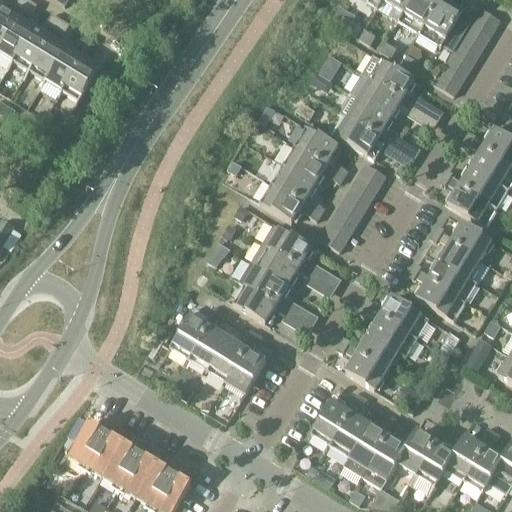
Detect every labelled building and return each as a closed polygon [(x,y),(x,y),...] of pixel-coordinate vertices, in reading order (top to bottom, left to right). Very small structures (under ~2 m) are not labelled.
[(27,3),(22,0),(16,0),(13,7),(22,12),(27,3)] [(382,5),(384,0),(370,0),(366,7),(377,13),(382,5)] [(384,0),(382,5),(392,12),(387,20),(398,26),(403,18),(414,0),(384,0)] [(414,0),(403,18),(414,24),(409,32),(419,39),(424,31),(442,3),(442,2),(441,2),(437,0),(414,0)] [(440,52),(442,50),(452,56),(456,50),(461,41),(467,31),(472,23),(462,17),(463,15),(462,15),(455,11),(456,9),(445,2),(444,4),(442,3),(424,31),(435,37),(430,45),(440,52)] [(27,3),(22,12),(31,18),(36,8),(27,3)] [(0,10),(0,47),(17,20),(0,10)] [(493,34),(499,24),(479,12),(473,22),(493,34)] [(46,27),(55,32),(60,23),(51,17),(46,27)] [(0,47),(0,57),(12,65),(33,30),(17,20),(0,47)] [(342,20),(337,29),(348,36),(353,27),(342,20)] [(488,44),(493,34),(473,22),(472,23),(467,31),(488,44)] [(69,28),(60,23),(55,32),(63,38),(69,28)] [(12,65),(28,75),(49,40),(33,30),(12,65)] [(482,53),(488,44),(467,31),(461,41),(482,53)] [(364,34),(358,42),(369,49),(375,40),(364,34)] [(93,43),(84,38),(78,47),(87,52),(93,43)] [(45,85),(66,50),(49,40),(28,75),(45,85)] [(476,62),(482,53),(461,41),(456,50),(476,62)] [(380,55),(391,62),(396,53),(385,46),(380,55)] [(45,85),(61,95),(82,60),(66,50),(45,85)] [(471,72),(476,62),(456,50),(452,56),(450,59),(471,72)] [(401,68),(412,75),(417,66),(406,59),(401,68)] [(465,81),(471,72),(450,59),(444,68),(465,81)] [(82,60),(61,95),(78,105),(92,82),(101,87),(108,76),(82,60)] [(373,60),(361,79),(402,104),(405,99),(415,106),(410,114),(408,117),(415,121),(423,108),(416,104),(419,100),(408,93),(413,84),(373,60)] [(444,68),(439,78),(459,90),(465,81),(444,68)] [(453,100),(459,90),(439,78),(433,88),(453,100)] [(361,79),(350,98),(352,99),(390,122),(399,108),(410,114),(415,106),(405,99),(402,104),(361,79)] [(340,118),(346,121),(379,141),(381,137),(390,122),(352,99),(350,102),(346,103),(342,111),(342,116),(340,118)] [(367,161),(373,164),(383,149),(387,152),(392,144),(381,137),(379,141),(346,121),(342,119),(330,138),(367,161)] [(511,128),(511,124),(503,119),(497,127),(508,134),(511,128)] [(326,170),(328,167),(338,151),(305,131),(293,150),(326,170)] [(474,142),(469,150),(480,156),(482,153),(511,171),(511,169),(511,144),(494,133),(484,149),(474,142)] [(461,149),(464,150),(467,153),(469,150),(474,142),(475,140),(469,136),(461,149)] [(393,141),(392,144),(387,152),(385,154),(392,158),(400,145),(393,141)] [(339,173),(328,167),(326,170),(293,150),(282,169),(314,189),(324,174),(334,181),(339,173)] [(499,190),(508,195),(511,188),(511,171),(482,153),(480,156),(470,171),(500,189),(499,190)] [(229,174),(235,177),(240,170),(234,166),(229,174)] [(359,178),(379,190),(385,180),(365,168),(359,178)] [(282,169),(270,188),(303,208),(305,204),(314,189),(282,169)] [(340,170),(339,173),(334,181),(333,183),(339,187),(347,174),(340,170)] [(451,180),(446,188),(457,194),(459,190),(488,208),(488,209),(496,214),(508,195),(499,190),(500,189),(470,171),(461,186),(451,180)] [(438,186),(441,188),(444,190),(446,188),(451,180),(452,177),(446,173),(438,186)] [(374,200),(379,190),(359,178),(353,187),(374,200)] [(347,196),(368,209),(374,200),(353,187),(347,196)] [(258,207),(291,227),(301,212),(305,214),(303,217),(310,221),(316,211),(305,204),(303,208),(270,188),(258,207)] [(457,194),(447,210),(485,233),(496,214),(488,209),(488,208),(459,190),(457,194)] [(362,218),(368,209),(347,196),(342,206),(362,218)] [(336,215),(356,228),(362,218),(342,206),(336,215)] [(317,208),(316,211),(310,221),(316,225),(324,212),(317,208)] [(240,210),(234,221),(241,225),(248,215),(240,210)] [(351,237),(356,228),(336,215),(330,224),(351,237)] [(0,251),(2,248),(13,231),(1,223),(0,225),(0,251)] [(351,237),(330,224),(324,234),(345,246),(351,237)] [(491,245),(462,227),(453,243),(442,236),(438,244),(448,250),(451,246),(480,264),(491,245)] [(228,228),(221,239),(230,244),(237,233),(228,228)] [(299,271),(302,267),(311,252),(273,229),(261,248),(299,271)] [(429,242),(432,244),(436,246),(438,244),(442,236),(444,233),(437,229),(429,242)] [(339,256),(345,246),(324,234),(318,244),(339,256)] [(224,251),(217,246),(213,253),(209,259),(216,264),(220,257),(224,251)] [(439,265),(468,283),(480,264),(451,246),(448,250),(439,265)] [(261,248),(250,267),(288,290),(297,275),(308,282),(312,274),(302,267),(299,271),(261,248)] [(468,283),(439,265),(430,280),(419,274),(415,281),(425,288),(428,284),(466,307),(477,288),(468,283)] [(238,285),(244,289),(276,309),(279,305),(288,290),(250,267),(238,285)] [(413,284),(415,281),(419,274),(421,271),(414,267),(406,280),(413,284)] [(312,288),(316,282),(320,275),(314,271),(312,274),(308,282),(306,284),(312,288)] [(200,274),(194,284),(200,288),(206,278),(200,274)] [(416,303),(454,326),(466,307),(428,284),(425,288),(416,303)] [(232,308),(265,328),(274,313),(285,319),(289,311),(279,305),(276,309),(244,289),(232,308)] [(429,324),(391,301),(382,316),(371,310),(367,318),(377,324),(379,320),(417,343),(429,324)] [(358,316),(361,318),(365,320),(367,318),(371,310),(373,307),(366,303),(358,316)] [(291,309),(289,311),(285,319),(283,322),(289,326),(297,313),(291,309)] [(211,318),(219,323),(221,324),(225,318),(212,310),(204,322),(207,324),(211,318)] [(211,318),(207,324),(204,329),(208,331),(188,364),(207,375),(227,343),(212,333),(219,323),(211,318)] [(208,331),(204,329),(189,319),(169,352),(188,364),(208,331)] [(368,339),(397,357),(406,362),(417,343),(379,320),(377,324),(368,339)] [(493,325),(486,336),(495,341),(502,330),(493,325)] [(246,339),(248,341),(256,346),(259,347),(263,341),(250,333),(246,339)] [(458,342),(449,337),(443,347),(452,352),(458,342)] [(348,347),(344,355),(354,362),(357,358),(386,376),(397,357),(368,339),(359,354),(348,347)] [(256,346),(248,341),(242,352),(246,354),(226,387),(245,398),(265,366),(250,356),(256,346)] [(343,341),(339,347),(336,354),(342,358),(344,355),(348,347),(350,345),(343,341)] [(227,343),(207,375),(226,387),(246,354),(242,352),(227,343)] [(475,352),(466,367),(476,373),(485,358),(475,352)] [(357,358),(354,362),(345,377),(374,395),(386,376),(357,358)] [(511,362),(509,361),(498,380),(511,389),(511,362)] [(349,403),(352,404),(360,409),(362,411),(366,404),(353,396),(349,403)] [(349,417),(346,415),(341,412),(345,407),(333,401),(310,438),(329,450),(349,417)] [(352,404),(346,415),(349,417),(329,450),(348,461),(368,429),(353,420),(360,409),(352,404)] [(106,423),(108,424),(116,429),(119,431),(123,424),(110,416),(106,423)] [(387,426),(390,427),(397,432),(400,434),(404,427),(391,419),(387,426)] [(116,429),(108,424),(102,435),(106,437),(85,471),(102,481),(123,448),(110,440),(116,429)] [(435,432),(438,433),(445,438),(448,440),(452,433),(439,425),(435,432)] [(106,437),(102,435),(89,427),(68,460),(85,471),(106,437)] [(386,485),(397,468),(406,452),(405,452),(391,443),(397,432),(390,427),(383,438),(387,440),(363,480),(365,481),(369,474),(386,485)] [(387,440),(383,438),(368,429),(348,461),(364,471),(360,478),(363,480),(387,440)] [(483,438),(486,439),(493,444),(496,446),(500,439),(487,431),(483,438)] [(434,491),(445,474),(444,473),(454,458),(453,458),(439,449),(445,438),(438,433),(431,444),(435,446),(415,479),(434,491)] [(435,446),(431,444),(416,435),(405,452),(406,452),(397,468),(415,479),(435,446)] [(143,437),(142,439),(139,443),(142,445),(150,449),(152,451),(156,444),(143,437)] [(486,439),(479,450),(483,452),(463,485),(482,496),(493,479),(502,464),(501,463),(487,454),(493,444),(486,439)] [(479,450),(464,440),(453,458),(454,458),(444,473),(445,474),(463,485),(483,452),(479,450)] [(150,449),(142,445),(135,455),(139,458),(119,491),(136,501),(156,468),(143,460),(150,449)] [(493,479),(511,491),(511,488),(511,446),(501,463),(502,464),(493,479)] [(123,448),(102,481),(119,491),(139,458),(135,455),(123,448)] [(177,457),(175,459),(173,464),(175,465),(183,470),(186,471),(190,465),(177,457)] [(183,470),(175,465),(169,476),(173,478),(152,511),(153,511),(175,511),(190,489),(177,480),(183,470)] [(156,468),(136,501),(152,511),(173,478),(169,476),(156,468)] [(70,494),(66,500),(75,505),(79,499),(70,494)] [(380,499),(375,508),(382,511),(384,511),(389,504),(380,499)]
